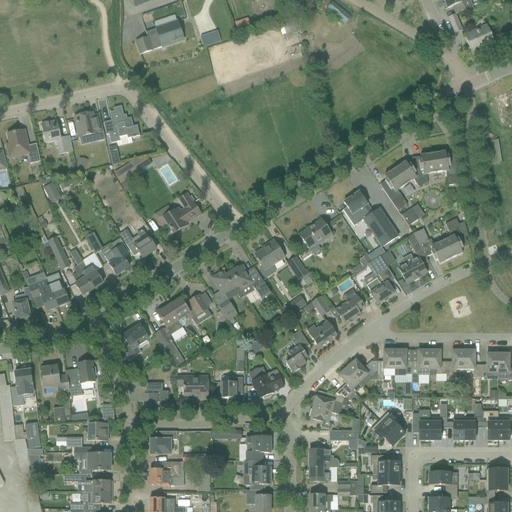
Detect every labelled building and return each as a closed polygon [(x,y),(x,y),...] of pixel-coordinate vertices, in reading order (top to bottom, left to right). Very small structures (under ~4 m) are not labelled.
[(472,8),(468,0),(443,0),(445,4),(442,5),(445,11),(452,8),(455,15),(472,8)] [(349,17),(332,4),(326,11),(343,24),(349,17)] [(455,15),(448,18),(455,34),(462,31),(455,15)] [(247,20),(241,22),(245,33),(250,31),(247,20)] [(140,55),(183,41),(177,23),(145,33),(147,38),(135,43),(140,55)] [(486,26),(464,36),(471,52),(477,49),(478,51),(485,48),(494,45),(491,39),(493,38),(490,32),(489,32),(486,26)] [(209,46),(205,36),(200,38),(203,48),(209,46)] [(103,124),(105,133),(106,136),(109,135),(111,145),(118,143),(120,141),(119,138),(126,137),(127,138),(129,140),(134,139),(134,138),(139,137),(137,128),(135,127),(133,127),(131,120),(129,119),(127,120),(126,116),(123,116),(121,107),(113,109),(114,115),(110,116),(111,122),(103,124)] [(103,133),(101,125),(99,115),(92,117),(92,114),(83,116),(82,115),(78,116),(77,117),(74,118),(77,128),(79,138),(103,133)] [(56,122),(49,124),(49,122),(43,124),(44,125),(41,125),(45,145),(54,143),(55,146),(57,145),(59,156),(73,153),(69,137),(60,139),(56,122)] [(9,145),(6,145),(9,159),(17,157),(27,155),(30,165),(40,162),(36,145),(28,147),(26,139),(24,131),(22,132),(13,134),(12,133),(9,133),(8,135),(7,135),(9,145)] [(455,161),(454,156),(453,156),(454,157),(448,158),(448,157),(446,157),(445,153),(432,155),(436,174),(445,172),(447,187),(458,185),(459,185),(455,163),(455,161)] [(436,174),(432,155),(420,157),(420,161),(419,162),(418,161),(416,159),(412,159),(422,186),(427,184),(426,175),(436,174)] [(110,158),(112,166),(120,164),(118,156),(110,158)] [(131,163),(114,174),(121,184),(151,165),(147,159),(131,163)] [(422,186),(412,159),(409,162),(409,165),(408,166),(405,163),(394,170),(405,186),(413,181),(418,188),(422,186)] [(397,191),(405,186),(394,170),(384,177),(386,181),(384,182),(385,183),(381,186),(380,185),(379,186),(397,212),(407,206),(397,191)] [(51,184),(43,189),(48,198),(56,193),(51,184)] [(367,206),(364,201),(358,193),(343,204),(346,209),(342,211),(353,228),(362,221),(381,249),(398,238),(379,210),(372,214),(366,206),(367,206)] [(170,215),(158,223),(162,229),(167,226),(169,229),(168,230),(170,232),(170,231),(173,235),(187,225),(186,224),(200,216),(193,205),(192,205),(187,196),(179,201),(184,210),(179,213),(177,210),(170,215)] [(401,217),(408,227),(418,220),(411,210),(401,217)] [(455,220),(445,225),(451,238),(442,242),(450,260),(462,254),(460,250),(462,249),(462,248),(467,246),(468,247),(459,227),(456,220),(455,220)] [(331,236),(327,229),(321,221),(299,236),(304,244),(308,250),(317,244),(317,246),(331,236)] [(423,230),(413,235),(421,251),(426,258),(431,256),(435,262),(437,261),(439,265),(450,260),(442,242),(433,246),(430,240),(428,241),(423,230)] [(126,231),(118,236),(129,252),(135,249),(138,253),(142,259),(155,250),(150,242),(148,238),(147,239),(142,231),(136,234),(141,242),(135,246),(126,231)] [(421,251),(413,235),(406,239),(415,254),(421,251)] [(70,268),(56,238),(47,242),(61,272),(70,268)] [(114,251),(104,257),(109,266),(115,276),(129,268),(123,259),(126,257),(125,255),(128,253),(120,239),(111,245),(114,251)] [(95,241),(89,244),(95,255),(100,252),(95,241)] [(285,261),(279,250),(273,241),(267,245),(269,247),(264,250),(263,249),(254,255),(259,263),(258,264),(259,266),(260,265),(261,267),(259,269),(259,272),(263,278),(266,279),(274,273),(275,271),(273,268),(285,261)] [(95,272),(90,265),(85,268),(75,251),(69,254),(77,267),(92,291),(95,289),(96,291),(101,288),(100,286),(103,284),(96,274),(95,272)] [(426,274),(418,259),(413,261),(410,256),(402,260),(405,266),(398,270),(406,285),(413,281),(414,282),(419,280),(418,278),(426,274)] [(359,262),(363,268),(371,263),(367,257),(359,262)] [(286,264),(298,281),(307,275),(296,258),(286,264)] [(376,280),(366,287),(370,294),(377,305),(394,294),(387,284),(389,282),(394,279),(387,269),(383,263),(380,258),(368,266),(375,276),(374,277),(376,280)] [(92,291),(77,267),(74,269),(76,275),(72,277),(76,284),(74,285),(82,297),(92,291)] [(261,280),(253,286),(251,284),(246,276),(241,267),(230,274),(238,286),(245,297),(254,291),(260,301),(263,300),(270,295),(261,280)] [(0,297),(9,294),(0,270),(0,297)] [(245,297),(238,286),(230,274),(226,277),(223,273),(212,280),(218,288),(222,296),(233,289),(240,300),(245,297)] [(27,274),(23,275),(28,288),(33,300),(33,299),(40,297),(46,313),(57,308),(46,280),(44,274),(29,280),(27,274)] [(58,275),(46,280),(57,308),(69,304),(58,275)] [(30,311),(28,312),(26,302),(33,300),(36,310),(37,310),(28,288),(23,290),(24,296),(14,298),(16,304),(12,305),(15,321),(21,320),(22,322),(32,320),(30,311)] [(346,327),(358,318),(361,317),(357,312),(363,308),(352,291),(342,298),(346,303),(335,311),(346,327)] [(180,300),(168,308),(177,321),(178,321),(181,328),(184,326),(185,320),(184,317),(188,314),(191,320),(207,310),(206,308),(199,297),(199,296),(188,303),(189,305),(184,308),(180,300)] [(293,310),(307,306),(304,298),(290,303),(293,310)] [(320,318),(329,312),(319,298),(311,304),(320,318)] [(237,316),(228,301),(226,302),(218,307),(227,322),(232,319),(237,316)] [(177,321),(168,308),(157,315),(170,335),(172,333),(172,334),(182,329),(181,328),(178,321),(177,321)] [(336,336),(327,323),(316,331),(313,327),(306,331),(318,349),(336,336)] [(149,341),(144,335),(139,326),(136,328),(134,328),(131,330),(130,332),(122,337),(128,347),(123,350),(130,361),(141,354),(137,348),(149,341)] [(184,363),(166,335),(163,330),(155,335),(163,348),(164,348),(176,367),(184,363)] [(309,346),(299,332),(291,337),(295,342),(292,344),(296,349),(287,354),(288,356),(286,358),(285,361),(287,364),(285,365),(291,373),(293,372),(295,372),(295,373),(299,370),(299,368),(305,364),(303,360),(307,357),(302,351),(309,346)] [(249,347),(254,354),(262,349),(260,348),(264,346),(260,340),(249,347)] [(394,370),(394,352),(383,352),(383,363),(377,363),(377,373),(377,374),(377,381),(383,381),(383,370),(394,370)] [(411,375),(411,363),(405,363),(405,352),(394,352),(394,370),(394,376),(404,376),(404,375),(411,375)] [(428,376),(429,352),(417,352),(417,363),(411,363),(411,375),(411,376),(411,385),(417,385),(417,376),(428,376)] [(440,352),(429,352),(428,376),(446,376),(446,363),(440,363),(440,352)] [(463,371),(463,352),(452,352),(452,363),(446,363),(446,376),(445,382),(456,382),(456,371),(463,371)] [(474,352),(463,352),(463,371),(474,371),(474,379),(480,379),(480,366),(474,366),(474,352)] [(497,374),(497,355),(486,355),(486,366),(480,366),(480,379),(486,379),(486,374),(497,374)] [(511,369),(508,369),(509,355),(497,355),(497,374),(497,379),(508,379),(508,382),(511,381),(511,369)] [(94,369),(92,369),(91,362),(85,363),(85,362),(78,363),(78,364),(77,364),(77,370),(74,371),(69,372),(66,372),(67,377),(66,377),(68,393),(69,393),(70,398),(81,397),(80,391),(93,389),(92,384),(94,384),(93,377),(95,377),(94,369)] [(355,362),(347,369),(359,383),(367,376),(370,379),(377,374),(377,373),(377,363),(371,363),(362,370),(355,362)] [(56,367),(41,370),(43,380),(44,389),(52,388),(53,395),(60,394),(68,393),(66,377),(57,378),(56,367)] [(131,369),(127,371),(131,378),(138,374),(136,370),(131,369)] [(362,387),(359,383),(347,369),(338,376),(346,385),(333,396),(347,400),(354,394),(362,387)] [(16,388),(10,389),(12,408),(24,406),(23,401),(33,399),(29,371),(13,373),(16,388)] [(271,374),(251,382),(255,391),(256,391),(260,400),(263,399),(264,399),(269,397),(270,396),(273,394),(272,391),(276,389),(277,391),(283,388),(278,374),(272,376),(271,374)] [(242,396),(242,386),(242,379),(229,379),(229,377),(223,378),(220,380),(220,384),(220,400),(233,400),(236,400),(236,396),(242,396)] [(207,390),(207,378),(176,378),(176,388),(183,388),(183,397),(192,397),(192,400),(195,400),(207,400),(207,390)] [(168,406),(167,396),(167,392),(162,392),(162,384),(146,385),(146,395),(144,395),(144,396),(146,396),(146,400),(144,402),(151,408),(152,406),(157,406),(157,408),(157,406),(168,406)] [(63,409),(52,410),(54,424),(64,423),(65,423),(71,422),(70,418),(68,393),(60,394),(60,398),(62,398),(63,408),(63,409)] [(345,406),(347,400),(333,396),(328,395),(326,401),(316,398),(313,409),(331,414),(334,403),(345,406)] [(109,406),(101,406),(102,421),(114,421),(113,406),(109,406)] [(338,416),(331,414),(313,409),(310,420),(320,423),(319,428),(331,432),(332,426),(328,424),(329,420),(336,422),(337,421),(338,416)] [(387,414),(378,422),(398,442),(404,435),(395,426),(397,424),(395,421),(399,416),(396,413),(391,418),(387,414)] [(412,424),(412,428),(418,428),(418,442),(429,442),(429,419),(418,419),(418,424),(412,424)] [(429,419),(429,442),(440,442),(440,428),(446,428),(446,424),(446,419),(429,419)] [(446,424),(446,428),(453,428),(453,442),(463,442),(463,419),(453,419),(453,424),(446,424)] [(463,419),(463,442),(474,442),(474,428),(480,428),(480,424),(474,424),(474,419),(463,419)] [(480,424),(480,428),(487,428),(487,442),(498,442),(498,419),(487,419),(487,424),(480,424)] [(498,419),(498,442),(508,442),(508,428),(511,428),(511,423),(508,424),(508,419),(498,419)] [(88,436),(88,442),(97,442),(107,442),(107,426),(105,426),(105,422),(102,422),(90,422),(90,426),(88,426),(88,427),(88,436)] [(378,422),(370,431),(380,441),(382,439),(392,448),(398,442),(378,422)] [(210,432),(210,440),(240,441),(240,433),(210,432)] [(357,443),(357,432),(329,432),(329,442),(357,443)] [(149,440),(149,456),(170,456),(170,441),(176,441),(176,433),(155,433),(155,440),(149,440)] [(208,446),(208,434),(185,434),(185,446),(208,446)] [(66,448),(66,439),(56,439),(56,448),(66,448)] [(66,449),(74,449),(82,449),(82,439),(66,439),(66,448),(66,449)] [(270,439),(246,439),(246,462),(258,462),(261,462),(261,454),(270,454),(270,453),(272,453),(272,446),(270,446),(270,439)] [(26,446),(24,440),(15,441),(12,441),(12,442),(14,449),(26,446)] [(27,452),(26,446),(14,449),(15,455),(27,452)] [(74,449),(74,460),(79,460),(79,477),(83,477),(90,477),(90,472),(96,472),(109,472),(109,456),(90,456),(90,449),(82,449),(74,449)] [(28,458),(27,452),(15,455),(17,460),(28,458)] [(309,452),(309,469),(325,469),(329,469),(329,452),(309,452)] [(372,464),(372,476),(400,476),(400,468),(398,468),(398,464),(383,464),(382,457),(370,457),(370,464),(372,464)] [(30,464),(28,458),(17,460),(18,466),(30,464)] [(257,469),(258,462),(246,462),(243,462),(243,485),(247,486),(249,486),(249,491),(264,491),(264,486),(269,486),(270,469),(257,469)] [(181,478),(181,463),(161,463),(161,471),(149,471),(149,486),(161,486),(161,487),(169,488),(169,478),(181,478)] [(209,473),(210,463),(199,463),(199,481),(196,481),(196,493),(209,493),(209,473)] [(31,469),(30,464),(18,466),(19,472),(31,469)] [(32,475),(31,469),(19,472),(21,478),(32,475)] [(325,475),(325,473),(325,469),(309,469),(309,483),(329,483),(329,475),(325,475)] [(506,481),(506,471),(485,471),(485,481),(506,481)] [(444,493),(457,493),(457,486),(450,486),(450,474),(442,474),(442,472),(434,472),(434,474),(428,474),(428,486),(444,486),(444,493)] [(34,481),(32,475),(21,478),(22,484),(34,481)] [(370,487),(370,494),(386,494),(386,487),(398,487),(398,483),(400,483),(400,476),(372,476),(377,476),(377,487),(370,487)] [(35,487),(34,481),(22,484),(23,490),(35,487)] [(506,492),(506,481),(485,481),(485,492),(488,492),(488,498),(494,498),(494,492),(506,492)] [(111,488),(111,484),(109,483),(109,482),(85,483),(85,493),(92,494),(109,494),(109,489),(111,488)] [(36,493),(35,487),(23,490),(24,496),(36,493)] [(357,496),(357,490),(337,490),(337,498),(350,498),(350,496),(357,496)] [(257,498),(257,492),(262,492),(264,492),(264,491),(249,491),(246,491),(246,506),(255,506),(255,511),(269,511),(269,498),(257,498)] [(38,499),(36,493),(24,496),(26,501),(38,499)] [(111,500),(109,499),(109,494),(85,493),(85,494),(82,494),(82,504),(70,504),(70,511),(99,511),(99,506),(109,506),(109,505),(111,504),(111,500)] [(457,493),(444,493),(444,500),(428,500),(428,511),(448,511),(448,500),(457,500),(457,493)] [(330,511),(330,503),(332,503),(332,497),(324,497),(319,497),(309,497),(309,511),(330,511)] [(398,508),(398,504),(382,504),(382,497),(370,497),(370,504),(372,504),(372,511),(400,511),(400,508),(398,508)] [(506,511),(506,505),(494,505),(494,498),(488,498),(488,505),(483,505),(483,511),(506,511)] [(39,505),(38,499),(26,501),(27,507),(39,505)] [(149,500),(148,511),(183,511),(183,509),(174,509),(174,500),(149,500)]
